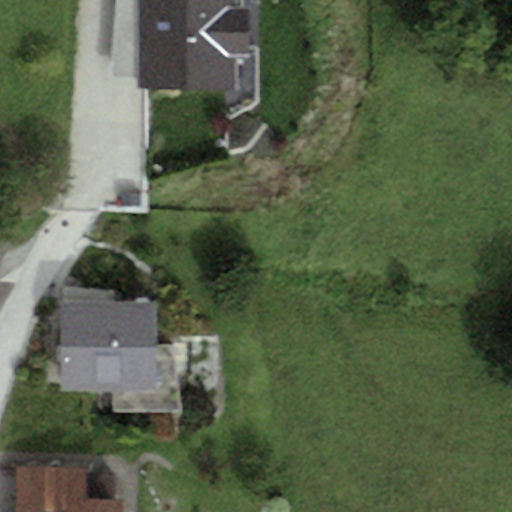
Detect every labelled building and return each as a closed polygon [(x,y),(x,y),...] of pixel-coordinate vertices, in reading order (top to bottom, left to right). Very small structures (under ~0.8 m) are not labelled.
[(115,0),(111,79),(138,79),(137,0),(115,0)] [(236,89),(236,55),(249,55),(249,10),(236,10),(236,0),(137,0),(138,79),(138,89),(236,89)] [(0,312),(13,288),(0,286),(0,312)] [(63,290),(64,302),(114,301),(114,293),(63,290)] [(62,392),(155,389),(153,300),(114,301),(64,302),(60,302),(62,392)] [(17,470),(18,504),(85,503),(85,469),(17,470)] [(121,511),(122,502),(85,503),(18,504),(18,511),(121,511)]
